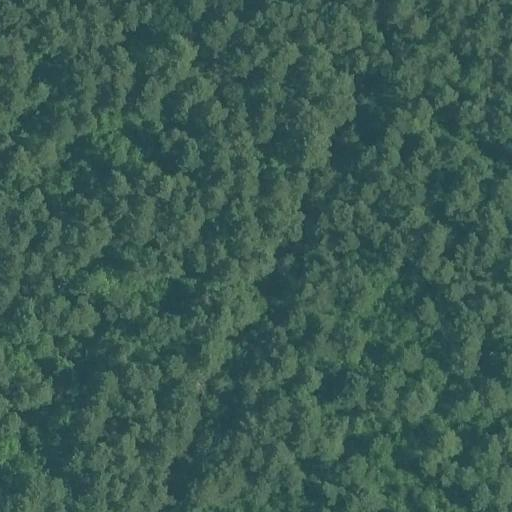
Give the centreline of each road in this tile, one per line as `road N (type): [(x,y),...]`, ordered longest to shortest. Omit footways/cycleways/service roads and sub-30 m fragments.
road 1 (track): [(159,511),(405,4)]
road 2 (track): [(396,0),(511,58)]
